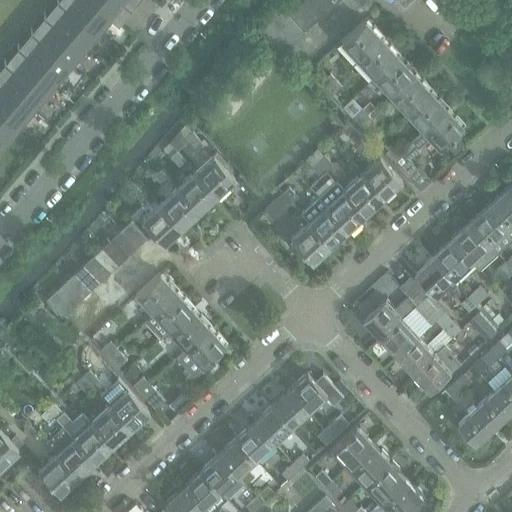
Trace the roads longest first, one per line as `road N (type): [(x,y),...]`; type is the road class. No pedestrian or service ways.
road 1 (residential): [(0,241),(202,0)]
road 2 (residential): [(104,511),(311,315)]
road 3 (residential): [(311,315),(511,123)]
road 4 (residential): [(475,496),(311,315)]
road 5 (residential): [(511,57),(469,10),(407,24),(398,16)]
